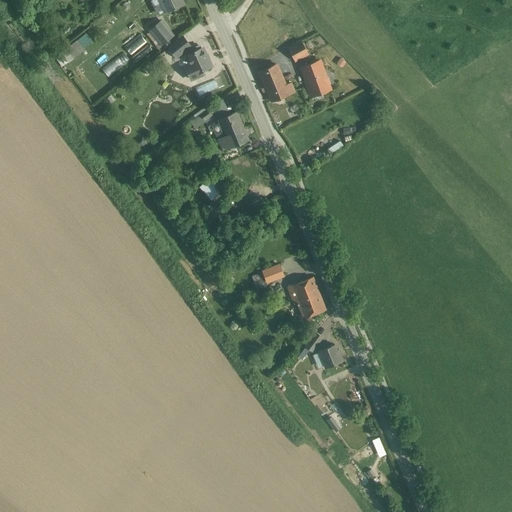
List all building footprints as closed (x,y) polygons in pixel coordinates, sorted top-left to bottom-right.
[(161,0),(167,12),(184,4),(182,0),(161,0)] [(173,36),(160,21),(150,29),(162,45),(173,36)] [(141,34),(124,45),(130,53),(146,43),(141,34)] [(183,37),(168,48),(176,57),(190,46),(183,37)] [(60,52),(68,62),(84,49),(77,39),(60,52)] [(301,41),(288,48),(295,61),(308,54),(301,41)] [(135,60),(152,50),(149,45),(132,55),(135,60)] [(199,46),(192,49),(194,52),(186,56),(190,64),(185,66),(191,79),(203,74),(201,70),(212,65),(209,58),(207,59),(202,48),(200,49),(199,46)] [(101,68),(108,77),(130,60),(123,51),(101,68)] [(319,61),(302,67),(309,85),(308,85),(311,95),(330,89),(328,84),(329,82),(327,78),(325,77),(319,61)] [(277,64),(259,72),(271,101),(294,91),(291,82),(285,85),(277,64)] [(214,78),(195,88),(199,95),(218,86),(214,78)] [(212,107),(200,115),(204,120),(216,112),(212,107)] [(187,119),(194,128),(204,121),(197,111),(187,119)] [(236,112),(218,119),(226,136),(219,139),(223,149),(247,139),(236,112)] [(330,152),(342,144),(339,140),(327,147),(330,152)] [(218,173),(209,180),(215,187),(223,180),(218,173)] [(274,205),(267,210),(270,214),(277,210),(274,205)] [(266,282),(284,275),(279,262),(261,269),(266,282)] [(251,275),(256,287),(265,283),(261,271),(251,275)] [(312,277),(291,286),(298,301),(319,293),(312,277)] [(319,293),(298,301),(304,318),(325,309),(319,293)] [(316,333),(306,347),(311,351),(322,337),(316,333)] [(334,344),(319,350),(325,368),(343,361),(340,354),(339,355),(334,344)] [(379,436),(372,438),(377,456),(385,454),(379,436)]
